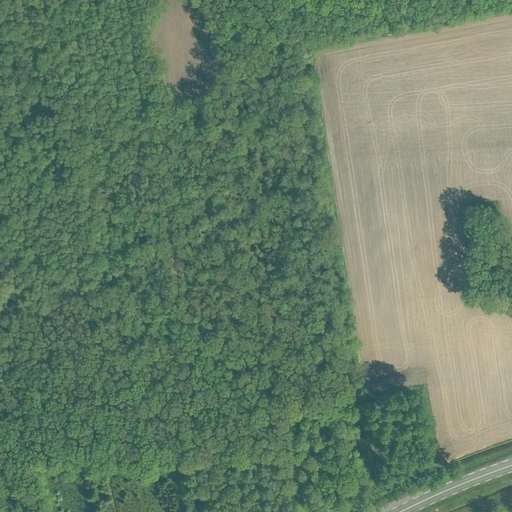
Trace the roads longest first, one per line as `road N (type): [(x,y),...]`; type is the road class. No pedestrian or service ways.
road 1 (track): [(359,0),(290,15),(239,84),(173,220),(137,268),(110,298),(12,355)]
road 2 (primary): [(400,511),(511,464)]
